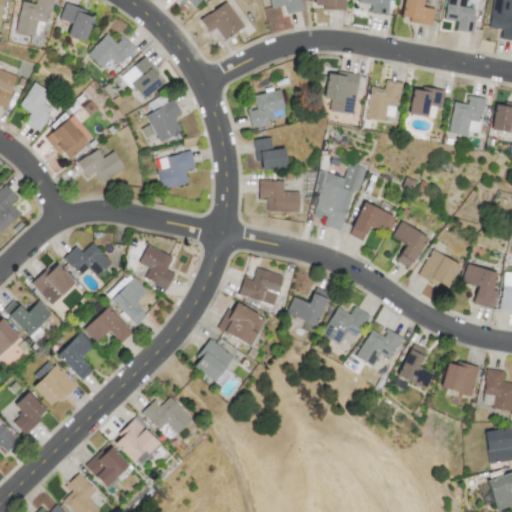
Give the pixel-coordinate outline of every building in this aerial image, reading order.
[(14,33),(33,36),(36,21),(48,23),(51,0),(34,0),(34,3),(19,1),(14,33)] [(284,6),(285,14),(301,11),(299,0),(267,0),(269,9),(284,6)] [(321,10),(345,10),(345,0),(312,0),(313,6),(321,6),(321,10)] [(357,0),(357,3),(368,5),(367,14),(385,16),(387,0),(357,0)] [(430,26),(433,9),(421,7),(422,0),(402,0),(400,17),(417,20),(416,24),(430,26)] [(471,33),(474,8),(464,7),(465,0),(444,0),(442,19),(456,21),(455,31),(471,33)] [(511,0),(490,0),(487,28),(501,30),(499,40),(511,41),(511,0)] [(207,33),(214,28),(223,41),(243,27),(225,1),(198,20),(207,33)] [(58,20),(69,24),(65,35),(83,42),(93,17),(85,14),(86,11),(64,3),(58,20)] [(86,55),(100,68),(109,59),(117,66),(133,48),(122,37),(115,44),(104,34),(86,55)] [(163,84),(144,57),(120,74),(139,101),(163,84)] [(16,77),(0,70),(0,107),(4,109),(16,77)] [(325,74),(321,99),(328,100),(327,111),(352,115),(357,74),(335,71),(334,75),(325,74)] [(368,87),(365,119),(384,122),(386,106),(397,107),(400,82),(384,81),(383,88),(368,87)] [(38,131),(56,95),(31,83),(18,107),(29,112),(23,123),(38,131)] [(435,107),(440,108),(443,91),(420,87),(419,91),(411,89),(406,114),(433,119),(435,107)] [(252,95),(254,109),(246,110),(249,126),(285,119),(280,90),(252,95)] [(466,137),(467,131),(477,133),(483,99),(467,96),(466,105),(452,102),(446,133),(466,137)] [(172,116),(179,113),(173,101),(143,114),(148,125),(139,128),(143,138),(153,133),(157,142),(179,132),(172,116)] [(511,104),(494,101),(489,129),(511,133),(511,125),(511,104)] [(91,137),(70,114),(44,137),(65,160),(91,137)] [(283,149),(271,150),(270,138),(252,140),(253,152),(258,151),(260,171),(285,168),(283,149)] [(99,183),(123,169),(113,151),(101,158),(96,149),(75,162),(85,178),(94,173),(99,183)] [(193,168),(189,151),(157,158),(159,169),(155,170),(159,190),(186,184),(183,170),(193,168)] [(365,168),(348,163),(343,178),(324,172),(312,215),(325,219),(322,226),(339,231),(351,191),(357,193),(365,168)] [(297,192),(281,192),(282,181),(257,180),(257,199),(265,199),(265,212),(296,213),(297,192)] [(0,231),(19,214),(9,203),(15,197),(3,185),(0,188),(0,231)] [(347,236),(361,241),(368,225),(387,233),(394,216),(361,202),(347,236)] [(389,237),(402,245),(393,260),(407,269),(426,238),(399,221),(389,237)] [(80,253),(74,246),(61,258),(80,278),(95,264),(101,270),(109,263),(90,243),(80,253)] [(171,257),(146,245),(137,263),(147,268),(142,278),(165,290),(173,274),(165,270),(171,257)] [(445,290),(459,266),(431,250),(416,274),(445,290)] [(31,285),(49,305),(73,283),(54,263),(31,285)] [(460,282),(475,286),(471,303),(492,309),(497,291),(491,290),(496,273),(465,264),(460,282)] [(281,276),(255,268),(251,280),(242,277),(236,295),(272,306),(281,276)] [(499,310),(511,311),(511,302),(511,273),(501,273),(499,310)] [(145,292),(132,278),(108,300),(134,327),(145,316),(133,303),(145,292)] [(291,297),(284,314),(314,326),(327,294),(313,288),(307,303),(291,297)] [(1,311),(25,337),(50,315),(37,301),(24,313),(13,301),(1,311)] [(263,319),(235,304),(220,331),(248,347),(263,319)] [(106,331),(119,344),(130,333),(105,307),(82,329),(95,342),(106,331)] [(348,314),(335,307),(319,335),(336,345),(347,327),(356,333),(367,315),(352,307),(348,314)] [(0,353),(17,336),(0,320),(0,353)] [(388,360),(401,339),(386,330),(382,336),(370,329),(354,357),(370,366),(378,353),(388,360)] [(78,333),(55,355),(79,381),(90,371),(78,358),(91,346),(78,333)] [(231,355),(208,340),(190,367),(213,382),(231,355)] [(424,390),(431,373),(417,366),(424,350),(410,344),(395,377),(424,390)] [(445,363),(438,388),(469,397),(477,368),(456,362),(455,365),(445,363)] [(74,386),(54,365),(31,387),(51,407),(74,386)] [(510,411),(511,396),(511,383),(501,382),(502,372),(486,369),(480,406),(510,411)] [(46,413),(26,392),(12,405),(20,414),(11,423),(22,434),(46,413)] [(156,430),(164,423),(175,434),(190,420),(168,397),(158,406),(153,400),(140,412),(156,430)] [(130,462),(142,451),(145,455),(157,444),(134,419),(110,441),(130,462)] [(0,446),(4,451),(16,440),(0,423),(0,446)] [(482,432),(487,464),(511,459),(511,436),(509,437),(508,428),(482,432)] [(104,488),(127,466),(107,445),(84,467),(104,488)] [(511,471),(484,482),(495,511),(511,505),(511,504),(507,490),(511,487),(511,471)] [(71,511),(94,511),(97,510),(86,498),(94,491),(77,473),(64,486),(70,492),(61,501),(71,511)]
